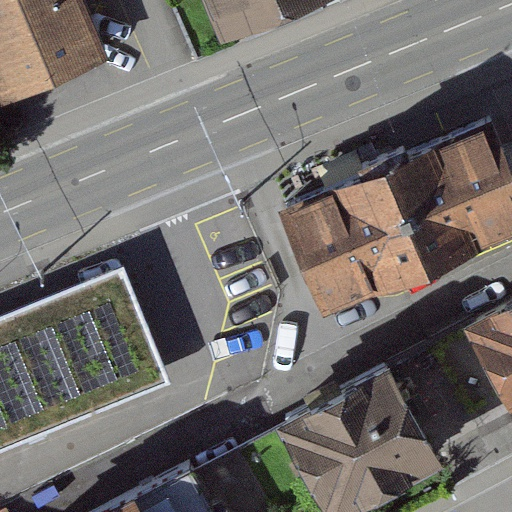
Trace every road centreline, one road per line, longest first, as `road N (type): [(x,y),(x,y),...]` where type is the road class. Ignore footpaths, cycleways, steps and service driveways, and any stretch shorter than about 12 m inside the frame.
road 1 (secondary): [(511,5),(203,129)]
road 2 (secondary): [(203,129),(0,213)]
road 3 (residential): [(147,0),(203,129)]
